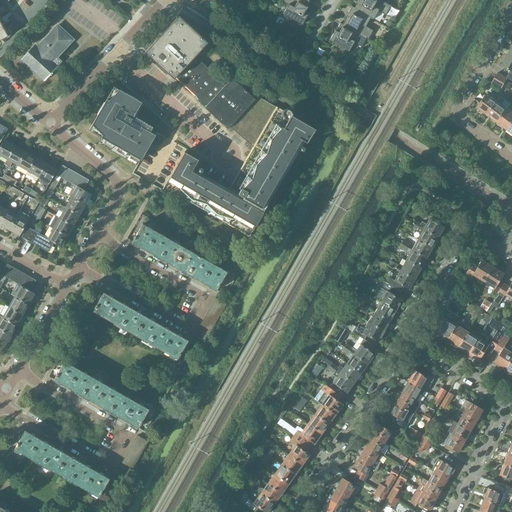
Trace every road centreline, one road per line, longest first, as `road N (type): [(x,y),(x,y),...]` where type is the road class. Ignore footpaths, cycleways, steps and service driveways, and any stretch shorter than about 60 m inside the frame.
road 1 (residential): [(71,267),(183,330),(202,295),(88,231)]
road 2 (residential): [(0,408),(105,468),(124,433),(15,371)]
road 3 (residential): [(298,511),(405,345)]
road 4 (residential): [(511,161),(456,120),(511,16)]
road 5 (residential): [(225,154),(117,51)]
road 6 (residential): [(88,231),(108,181),(49,124)]
road 7 (residential): [(405,345),(462,233)]
road 8 (residential): [(452,511),(507,402)]
